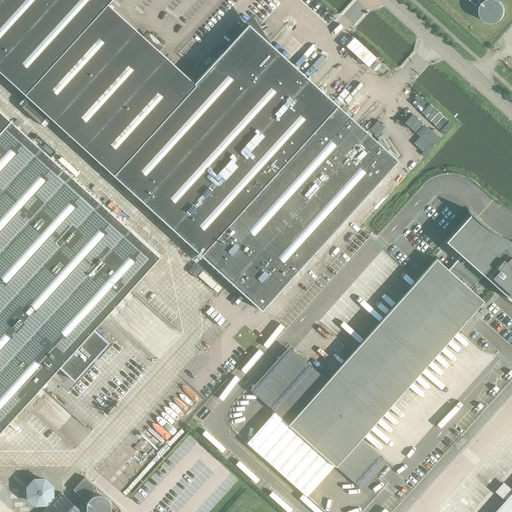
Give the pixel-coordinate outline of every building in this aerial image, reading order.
[(0,0),(0,71),(114,175),(196,85),(107,4),(110,0),(0,0)] [(232,14),(242,0),(227,0),(223,6),(232,14)] [(196,85),(114,175),(200,255),(200,254),(336,105),(249,26),(196,85)] [(336,105),(200,254),(261,310),(398,160),(336,105)] [(0,431),(61,365),(71,372),(88,355),(79,345),(159,257),(0,111),(0,431)] [(461,256),(482,275),(510,300),(511,297),(511,241),(500,235),(488,228),(478,219),(468,210),(467,211),(470,214),(445,242),(461,256)] [(233,293),(228,299),(242,313),(248,307),(233,293)] [(391,466),(386,460),(376,469),(382,475),(391,466)] [(32,482),(29,487),(28,488),(28,491),(28,494),(29,496),(30,499),(32,501),(35,503),(38,503),(40,503),(43,503),(45,502),(47,500),(49,498),(50,496),(51,494),(51,491),(50,488),(49,485),(48,484),(46,482),(43,481),(40,480),(37,480),(34,481),(33,482),(32,482)] [(511,511),(511,490),(505,484),(498,493),(506,500),(495,511),(511,511)] [(44,511),(82,511),(62,493),(44,511)]
